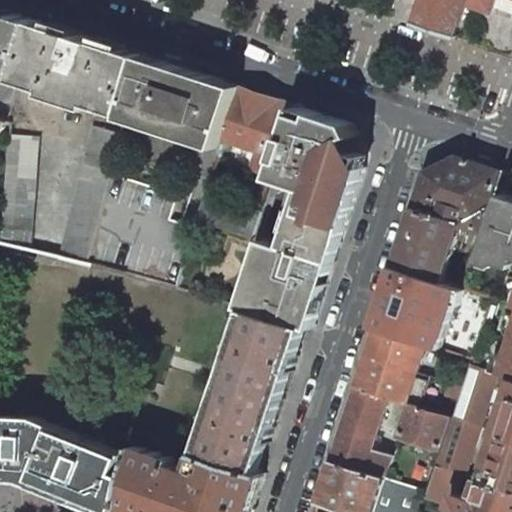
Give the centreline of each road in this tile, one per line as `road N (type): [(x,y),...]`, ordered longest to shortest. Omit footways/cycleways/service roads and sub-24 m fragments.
road 1 (residential): [(286,511),(418,127)]
road 2 (residential): [(45,0),(418,127)]
